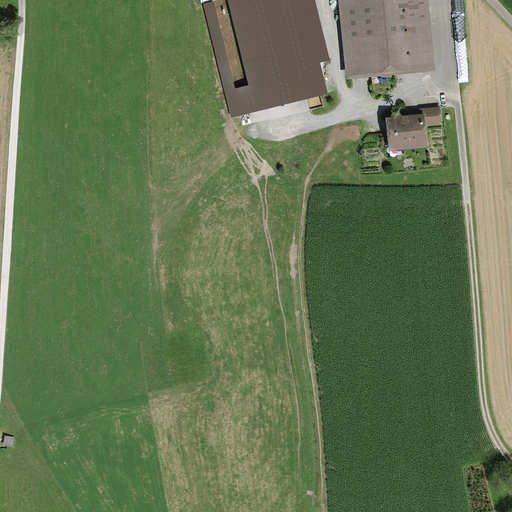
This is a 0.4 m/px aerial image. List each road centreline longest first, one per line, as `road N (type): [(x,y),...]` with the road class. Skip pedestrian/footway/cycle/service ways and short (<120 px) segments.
road 1 (track): [(443,0),(482,401),(511,460)]
road 2 (residential): [(19,0),(0,357)]
